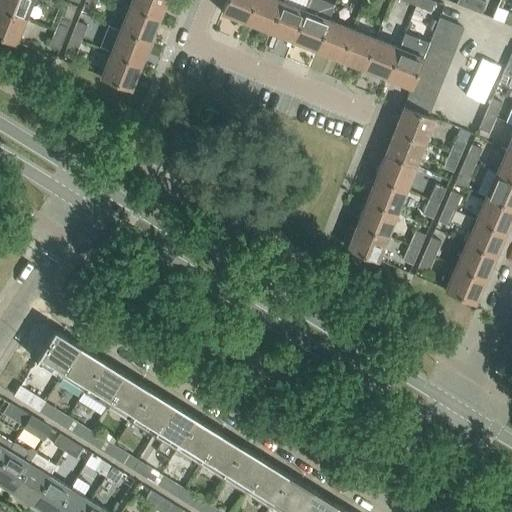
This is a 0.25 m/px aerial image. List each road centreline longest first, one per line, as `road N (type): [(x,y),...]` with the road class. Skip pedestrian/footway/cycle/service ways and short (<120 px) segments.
road 1 (residential): [(404,511),(33,281)]
road 2 (tertiary): [(446,401),(95,181)]
road 3 (tertiary): [(80,204),(432,422)]
road 4 (residential): [(373,117),(194,44),(211,0)]
road 5 (residential): [(446,401),(511,294)]
